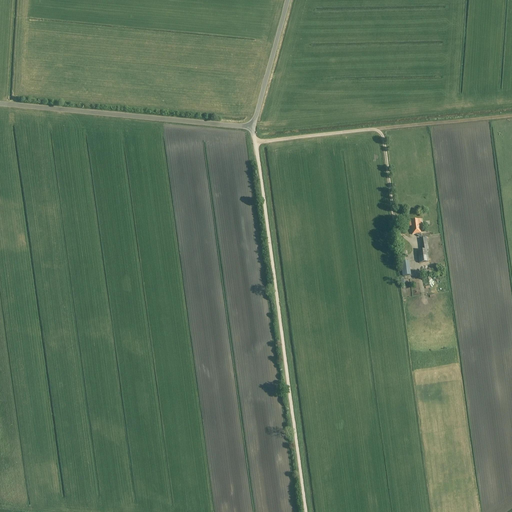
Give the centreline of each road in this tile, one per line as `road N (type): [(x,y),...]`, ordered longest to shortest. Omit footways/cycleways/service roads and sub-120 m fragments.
road 1 (track): [(305,511),(250,124)]
road 2 (unclassified): [(0,104),(246,126),(287,0)]
road 3 (track): [(255,140),(511,115)]
road 4 (track): [(376,128),(393,219),(413,243)]
